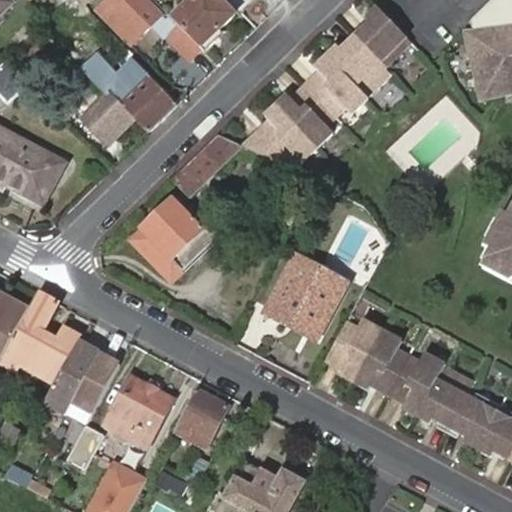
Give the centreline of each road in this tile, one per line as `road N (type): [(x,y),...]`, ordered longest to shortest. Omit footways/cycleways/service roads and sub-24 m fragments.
road 1 (residential): [(494,511),(52,274)]
road 2 (residential): [(52,274),(90,221),(321,0)]
